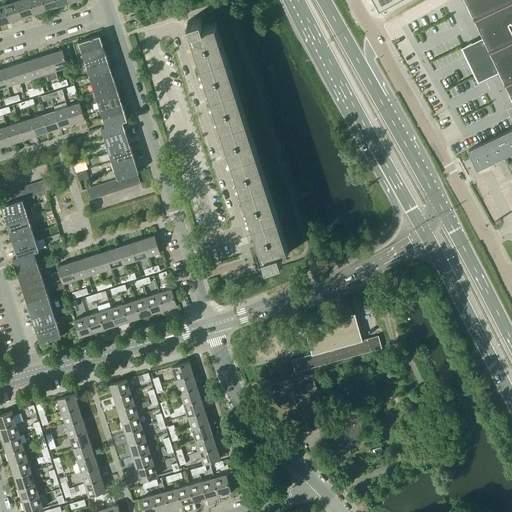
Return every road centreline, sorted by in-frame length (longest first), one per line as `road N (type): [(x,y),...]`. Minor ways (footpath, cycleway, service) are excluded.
road 1 (residential): [(210,319),(109,7)]
road 2 (unclassified): [(511,289),(375,41)]
road 3 (tertiary): [(402,193),(394,230),(383,240),(286,293),(210,319)]
road 4 (trunk): [(297,0),(402,193)]
road 5 (tertiary): [(314,478),(241,405),(213,328)]
road 6 (tertiary): [(213,328),(327,289),(383,259)]
road 7 (trunk): [(440,261),(511,401)]
road 8 (trunk): [(511,341),(439,204)]
road 9 (tertiary): [(31,374),(160,339)]
road 10 (trunk): [(387,113),(323,0)]
